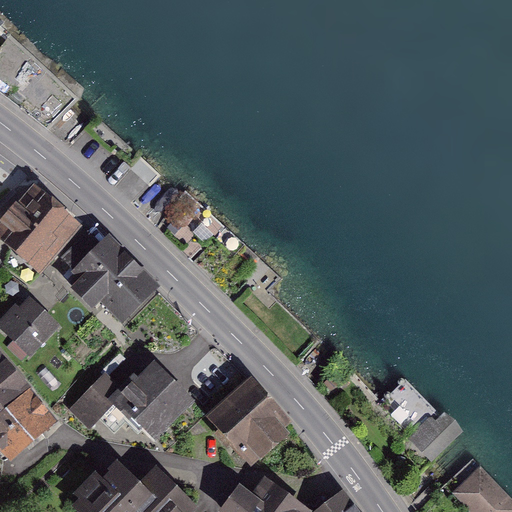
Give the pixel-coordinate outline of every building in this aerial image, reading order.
[(43,83),(23,103),(48,129),(69,110),(43,83)] [(76,229),(37,194),(0,234),(39,270),(76,229)] [(97,236),(70,264),(85,279),(76,288),(95,306),(104,297),(126,319),(154,291),(97,236)] [(26,280),(0,311),(0,317),(25,343),(58,311),(26,280)] [(0,414),(26,394),(0,363),(0,414)] [(151,369),(117,402),(153,438),(186,405),(151,369)] [(251,387),(215,419),(251,459),(287,428),(251,387)] [(51,425),(26,394),(0,414),(0,448),(9,460),(51,425)] [(433,398),(405,425),(425,445),(453,418),(433,398)] [(240,477),(217,503),(226,511),(290,511),(301,500),(260,465),(245,482),(240,477)] [(95,483),(74,505),(80,511),(191,511),(159,480),(143,497),(117,472),(101,488),(95,483)] [(511,511),(511,508),(480,474),(459,493),(475,511),(511,511)] [(295,510),(296,511),(368,511),(344,476),(295,510)]
